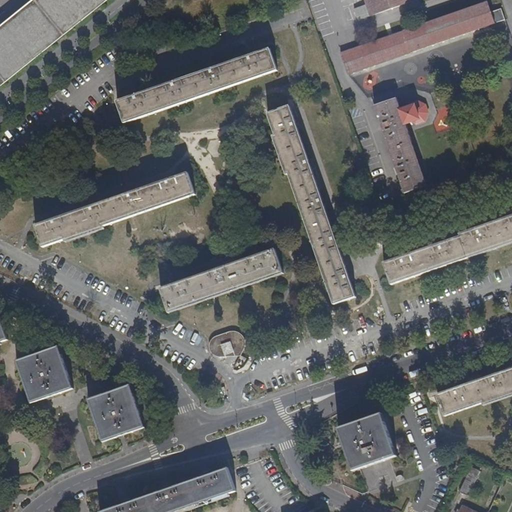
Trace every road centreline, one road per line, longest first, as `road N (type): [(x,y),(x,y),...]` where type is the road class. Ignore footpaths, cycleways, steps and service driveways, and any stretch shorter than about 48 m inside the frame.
road 1 (residential): [(0,290),(155,368),(179,396),(193,434)]
road 2 (residential): [(0,119),(150,0)]
road 3 (residential): [(335,392),(511,330)]
road 4 (residential): [(362,511),(302,477),(278,428)]
